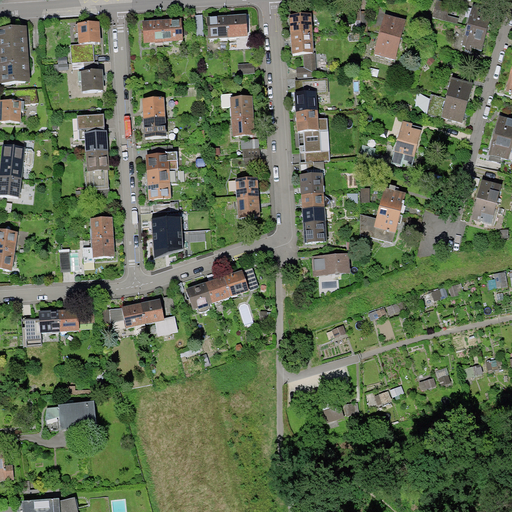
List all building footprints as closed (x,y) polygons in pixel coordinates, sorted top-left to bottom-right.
[(436,2),(432,18),(457,24),(458,20),(447,17),(448,13),(443,11),(445,4),(436,2)] [(488,28),(491,14),(473,9),(468,27),(486,32),(488,28)] [(291,22),(292,37),(311,35),(310,16),(290,18),(291,22)] [(197,37),(204,37),(202,17),(195,18),(197,37)] [(232,19),(227,19),(228,40),(236,39),(236,38),(247,37),(246,18),(232,19)] [(385,18),(380,36),(400,42),(402,35),(405,23),(385,18)] [(219,39),(220,40),(228,40),(227,19),(213,20),(207,20),(209,40),(219,39)] [(153,45),(153,46),(161,46),(161,25),(147,26),(142,26),(142,45),(153,45)] [(180,44),(180,25),(166,25),(161,25),(161,46),(170,46),(170,45),(180,44)] [(93,65),(93,47),(99,47),(99,32),(98,27),(76,28),(76,39),(80,39),(80,49),(76,49),(76,61),(76,66),(82,65),(93,65)] [(471,52),(472,48),(481,51),(483,47),(486,32),(468,27),(463,46),(466,47),(465,51),(471,52)] [(0,48),(25,47),(25,37),(24,29),(0,30),(0,48)] [(312,68),(313,68),(311,35),(292,37),(292,40),(293,56),(305,55),(306,69),(297,69),(298,79),(310,78),(313,78),(312,68)] [(380,36),(375,55),(395,60),(396,56),(400,42),(380,36)] [(25,47),(0,48),(0,61),(0,67),(27,65),(26,50),(25,47)] [(0,67),(2,84),(28,83),(27,69),(27,65),(0,67)] [(239,66),(239,74),(254,73),(253,65),(239,66)] [(104,77),(101,77),(101,76),(101,72),(78,74),(79,83),(82,82),(83,93),(102,92),(102,81),(104,81),(104,77)] [(295,86),(310,85),(310,78),(298,79),(295,79),(295,86)] [(452,81),(447,100),(467,105),(468,100),(472,86),(452,81)] [(0,107),(0,122),(19,124),(20,113),(23,113),(23,106),(30,105),(30,104),(38,104),(36,90),(5,92),(5,98),(4,98),(4,103),(0,103),(0,107)] [(315,94),(296,95),(296,98),(297,114),(316,113),(315,94)] [(231,111),(231,119),(252,118),(251,105),(251,99),(231,100),(231,96),(222,97),(223,108),(232,107),(232,111),(231,111)] [(433,96),(427,114),(462,124),(463,118),(467,105),(447,100),(433,96)] [(163,100),(143,101),(143,106),(144,120),(165,119),(165,111),(163,111),(163,100)] [(300,153),(305,152),(305,164),(314,163),(330,162),(329,151),(321,152),(319,132),(328,131),(327,120),(317,121),(316,113),(297,114),(297,118),(298,133),(304,133),(305,146),(300,147),(300,153)] [(105,133),(99,134),(98,117),(85,118),(86,145),(85,146),(86,154),(106,153),(106,146),(105,133)] [(234,138),(253,137),(252,124),(252,118),(231,119),(232,128),(233,127),(234,138)] [(165,119),(144,120),(145,124),(146,139),(165,138),(164,127),(166,127),(165,119)] [(511,141),(511,121),(499,119),(496,132),(494,137),(511,141)] [(418,143),(422,129),(403,124),(398,143),(417,148),(418,143)] [(511,141),(494,137),(491,151),(489,156),(493,157),(492,162),(503,165),(501,173),(511,176),(511,141)] [(398,143),(392,164),(402,167),(403,164),(412,166),(413,162),(417,148),(398,143)] [(148,172),(178,170),(177,154),(167,154),(166,147),(151,148),(152,157),(147,157),(147,162),(148,172)] [(33,153),(31,151),(4,148),(2,170),(1,178),(21,180),(22,172),(21,171),(21,167),(29,168),(31,166),(33,153)] [(243,151),(243,159),(260,158),(259,149),(243,151)] [(89,191),(76,192),(76,199),(110,197),(109,188),(108,188),(107,172),(108,172),(107,156),(106,153),(86,154),(86,162),(88,162),(88,173),(87,173),(89,191)] [(377,166),(379,158),(364,154),(363,162),(377,166)] [(260,166),(260,158),(243,159),(231,160),(231,168),(260,166)] [(302,196),(322,195),(321,176),(325,176),(324,162),(314,163),(305,164),(300,164),(301,171),(307,171),(308,177),(301,177),(301,181),(302,196)] [(179,184),(178,170),(148,172),(148,176),(149,186),(169,185),(179,184)] [(21,188),(21,180),(1,178),(0,184),(0,196),(18,199),(19,188),(21,188)] [(237,200),(257,199),(256,185),(256,180),(237,181),(237,192),(236,192),(237,200)] [(496,206),(501,187),(482,183),(479,196),(477,201),(496,206)] [(150,201),(170,200),(169,185),(149,186),(149,192),(150,201)] [(389,192),(385,191),(380,209),(400,214),(401,210),(402,206),(403,206),(404,204),(403,203),(405,196),(394,193),(396,188),(390,187),(389,192)] [(322,195),(302,196),(302,200),(303,211),(323,209),(333,209),(332,200),(329,197),(323,197),(323,195),(322,195)] [(110,199),(96,200),(96,208),(110,207),(110,199)] [(237,200),(237,209),(239,209),(239,219),(259,218),(258,203),(257,199),(237,200)] [(491,225),(496,206),(477,201),(474,214),(472,220),(491,225)] [(151,213),(166,213),(165,205),(150,206),(151,213)] [(410,205),(408,216),(408,217),(422,220),(425,209),(410,205)] [(323,209),(303,211),(303,214),(304,225),(324,223),(323,209)] [(360,235),(392,243),(394,237),(400,214),(380,209),(377,220),(360,215),(360,235)] [(152,226),(152,234),(182,232),(181,214),(166,215),(166,220),(151,221),(152,226)] [(422,220),(408,217),(405,225),(420,229),(422,220)] [(91,221),(92,232),(91,232),(91,240),(112,239),(111,223),(111,219),(91,221)] [(326,243),(324,223),(304,225),(304,229),(306,244),(326,243)] [(17,234),(0,231),(0,250),(15,253),(16,245),(15,245),(17,234)] [(152,234),(154,260),(168,255),(183,250),(182,232),(152,234)] [(84,263),(87,263),(86,260),(94,260),(94,259),(113,258),(112,243),(112,239),(91,240),(92,248),(83,249),(84,263)] [(360,243),(347,244),(347,252),(360,251),(360,243)] [(12,261),(14,261),(15,253),(0,250),(0,270),(11,272),(12,261)] [(58,272),(69,272),(68,254),(68,251),(57,251),(58,272)] [(346,257),(313,259),(314,261),(314,271),(325,270),(325,275),(348,274),(346,257)] [(245,281),(255,278),(252,270),(227,278),(224,279),(230,298),(248,292),(245,281)] [(209,284),(206,285),(212,304),(230,298),(224,279),(209,284)] [(209,308),(208,305),(212,304),(206,285),(192,290),(187,291),(193,310),(197,308),(199,312),(202,312),(204,312),(207,311),(209,308)] [(172,297),(164,299),(166,313),(175,312),(172,297)] [(141,306),(145,325),(156,323),(158,335),(177,331),(174,318),(164,320),(160,302),(145,305),(141,306)] [(102,311),(103,323),(124,320),(126,329),(145,325),(141,306),(126,308),(102,311)] [(93,323),(92,311),(77,312),(77,311),(63,312),(58,313),(60,332),(79,331),(78,323),(93,323)] [(39,314),(40,333),(60,332),(58,313),(43,314),(39,314)] [(299,363),(309,360),(307,354),(295,358),(297,364),(299,363)] [(46,420),(60,416),(61,423),(61,428),(85,426),(85,424),(95,423),(93,405),(73,407),(73,403),(66,403),(67,407),(48,409),(46,420)] [(347,416),(355,415),(353,405),(345,406),(347,416)] [(325,422),(340,418),(337,408),(322,413),(325,422)] [(3,450),(0,450),(0,480),(13,480),(12,467),(4,467),(3,450)] [(20,504),(20,511),(34,511),(76,511),(74,500),(58,504),(58,502),(20,504)]
